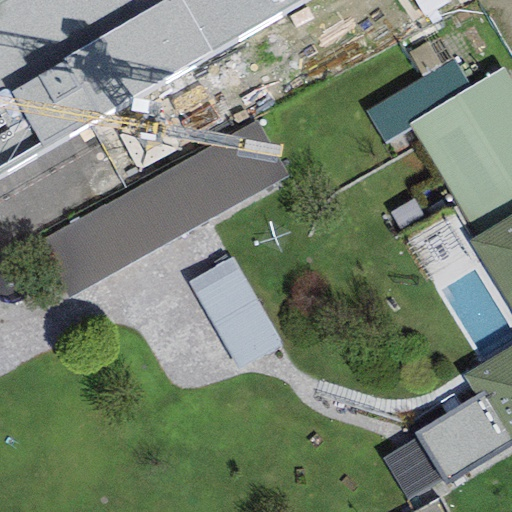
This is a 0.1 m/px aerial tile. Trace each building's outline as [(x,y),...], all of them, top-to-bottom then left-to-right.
[(0,0),(0,184),(313,0),(0,0)] [(271,134),(51,236),(78,293),(298,192),(271,134)] [(511,216),(469,243),(511,312),(511,347),(461,379),(474,400),(483,395),(511,442),(511,216)] [(444,230),(419,247),(441,281),(466,264),(444,230)] [(248,375),(292,350),(242,263),(197,288),(248,375)] [(412,502),(451,488),(434,443),(396,458),(412,502)]
